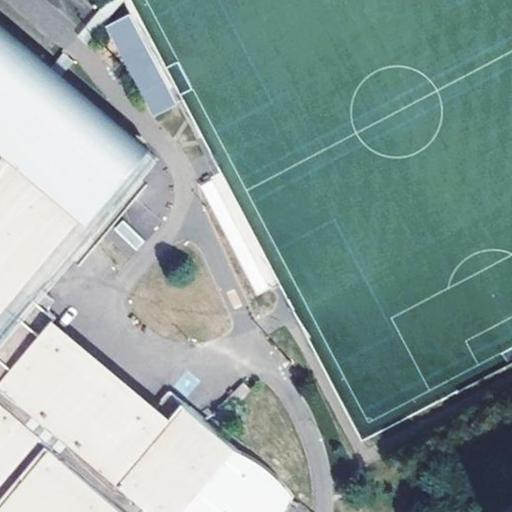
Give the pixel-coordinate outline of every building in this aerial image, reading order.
[(0,119),(21,137),(24,135),(31,140),(29,143),(55,166),(57,163),(65,170),(64,172),(94,198),(120,168),(124,163),(129,156),(135,149),(141,142),(145,137),(0,14),(0,119)] [(150,45),(127,58),(163,126),(186,114),(150,45)] [(0,511),(140,511),(147,504),(157,511),(281,511),(287,504),(292,496),(295,491),(289,482),(282,475),(267,461),(250,450),(238,444),(192,405),(185,400),(169,419),(111,370),(51,320),(53,317),(32,299),(27,305),(14,295),(19,289),(91,202),(94,198),(64,172),(65,170),(57,163),(55,166),(29,143),(31,140),(24,135),(21,137),(0,119),(0,511)] [(27,305),(32,299),(19,289),(14,295),(27,305)] [(166,417),(181,402),(169,390),(155,405),(166,417)]
